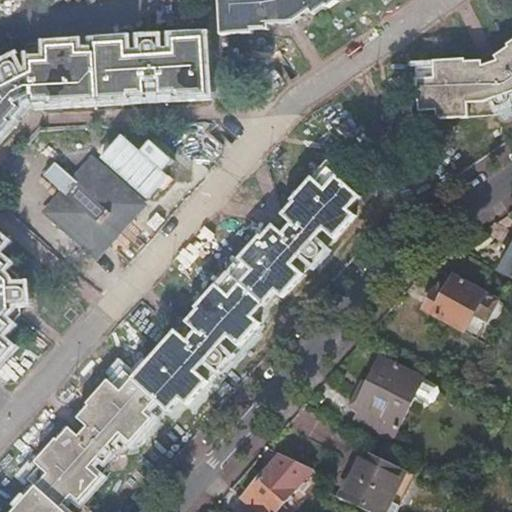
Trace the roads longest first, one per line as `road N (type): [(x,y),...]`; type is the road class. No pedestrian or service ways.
road 1 (residential): [(17,412),(292,104),(443,0)]
road 2 (residential): [(511,176),(403,250),(171,511)]
road 3 (residential): [(141,0),(111,19),(0,35)]
